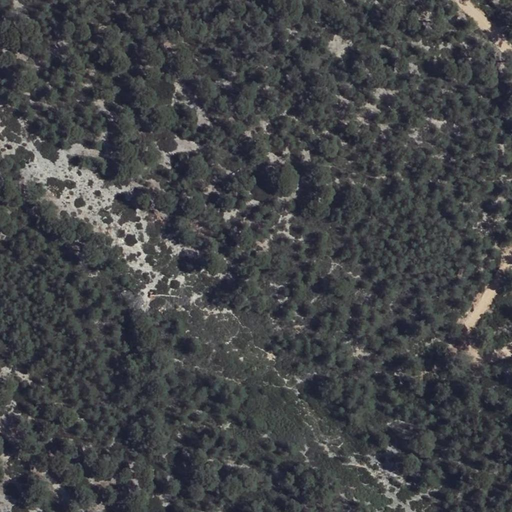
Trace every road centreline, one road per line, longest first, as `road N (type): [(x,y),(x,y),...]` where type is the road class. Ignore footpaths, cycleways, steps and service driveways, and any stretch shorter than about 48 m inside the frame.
road 1 (track): [(511,255),(461,323),(457,344),(480,359),(511,348)]
road 2 (unclassified): [(85,511),(0,426)]
